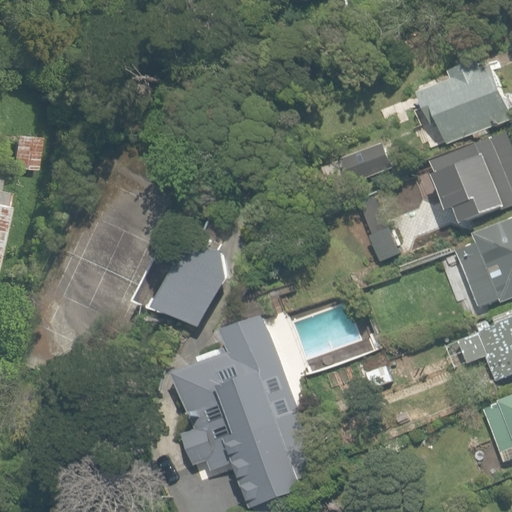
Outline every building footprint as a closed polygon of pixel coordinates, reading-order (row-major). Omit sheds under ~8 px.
[(451,143),(451,144),(453,143),(476,135),(477,138),(490,133),(489,129),(511,121),(511,105),(497,64),(485,68),(483,61),(454,72),(457,80),(422,92),(434,125),(443,122),(451,143)] [(462,207),(468,225),(511,208),(511,133),(486,143),(437,161),(441,173),(440,174),(453,210),(462,207)] [(12,167),(35,169),(37,143),(38,137),(15,135),(14,143),(12,167)] [(343,158),(352,183),(395,168),(385,142),(343,158)] [(462,251),(481,306),(503,298),(504,302),(511,299),(511,220),(479,233),(483,244),(462,251)] [(372,237),(383,264),(404,255),(393,229),(372,237)] [(167,310),(203,328),(231,281),(228,253),(194,252),(194,253),(171,242),(142,303),(165,314),(167,310)] [(234,352),(178,373),(198,426),(183,432),(196,467),(209,462),(213,473),(237,464),(255,511),(308,491),(304,480),(326,471),(268,316),(226,331),(234,352)] [(488,357),(496,381),(511,375),(511,320),(481,331),(483,336),(464,342),(471,363),(488,357)] [(357,375),(364,394),(396,382),(390,364),(357,375)] [(510,454),(511,458),(511,396),(503,400),(503,402),(487,408),(505,456),(510,454)]
